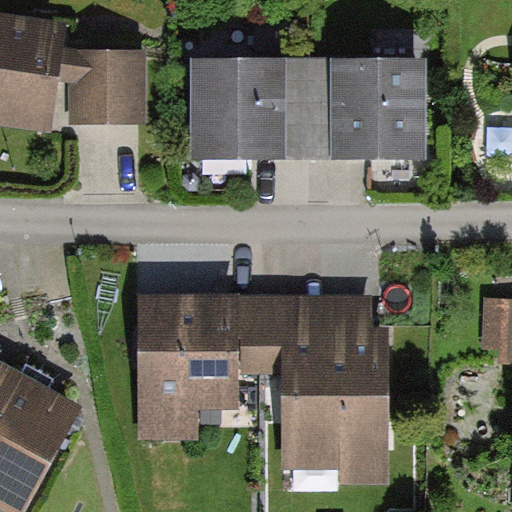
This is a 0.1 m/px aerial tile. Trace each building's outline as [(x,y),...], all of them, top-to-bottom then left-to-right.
[(60,31),(0,22),(0,171),(48,178),(55,132),(145,132),(146,67),(60,66),(60,31)] [(421,70),(308,72),(310,156),(422,155),(421,70)] [(308,72),(198,73),(199,157),(310,156),(308,72)] [(380,303),(133,306),(135,448),(197,447),(197,424),(233,424),(233,410),(275,409),(276,478),(383,477),(380,303)] [(0,425),(28,383),(0,363),(0,425)] [(0,425),(0,511),(18,511),(81,417),(28,383),(0,425)]
